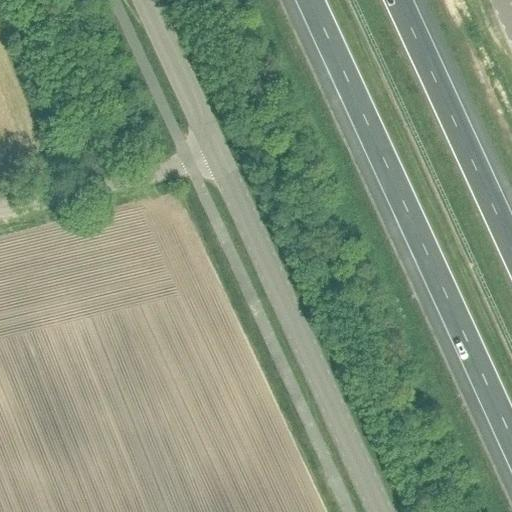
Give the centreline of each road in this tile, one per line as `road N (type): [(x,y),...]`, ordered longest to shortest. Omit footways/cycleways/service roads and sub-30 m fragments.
road 1 (motorway): [(310,0),(511,440)]
road 2 (tertiary): [(378,511),(215,151)]
road 3 (motorway): [(511,250),(396,0)]
road 4 (unclassified): [(0,211),(161,174),(215,151)]
road 5 (tertiary): [(215,151),(145,0)]
